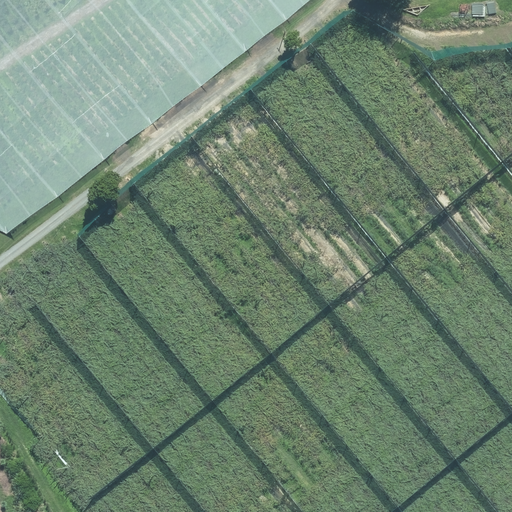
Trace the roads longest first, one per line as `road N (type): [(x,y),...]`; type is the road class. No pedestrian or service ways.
road 1 (unclassified): [(341,0),(0,268)]
road 2 (unclassified): [(0,65),(101,0)]
